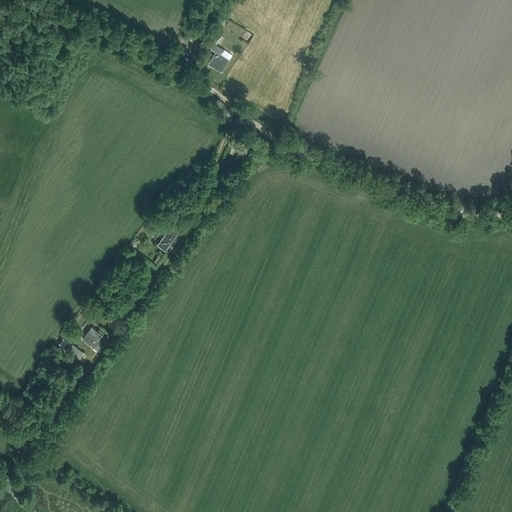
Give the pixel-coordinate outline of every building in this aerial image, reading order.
[(217,44),(221,37),(214,33),(210,40),(217,44)] [(216,51),(209,63),(221,71),(228,59),(221,54),(224,50),(213,43),(210,48),(216,51)] [(244,134),(235,149),(239,152),(236,157),(242,161),(248,150),(245,148),(251,138),(244,134)] [(166,224),(160,232),(164,235),(157,244),(165,250),(164,251),(167,253),(172,246),(169,244),(178,232),(166,224)] [(95,347),(93,349),(96,351),(102,343),(99,341),(103,335),(91,326),(83,338),(95,347)] [(59,344),(63,348),(67,342),(63,339),(59,344)] [(82,352),(72,344),(69,349),(67,351),(72,355),(75,352),(79,355),(82,352)]
